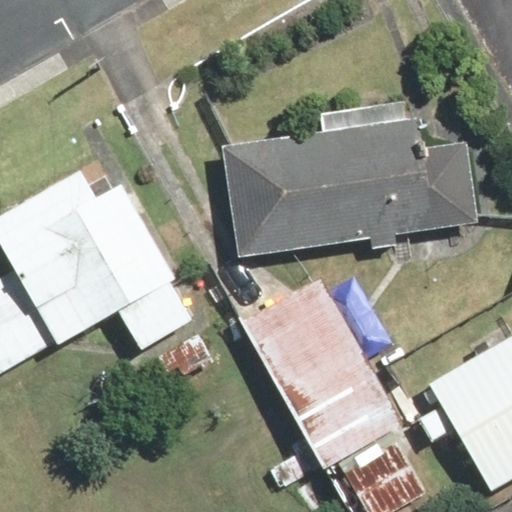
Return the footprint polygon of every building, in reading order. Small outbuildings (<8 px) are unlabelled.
[(437,147),(434,118),(420,120),(418,102),(326,113),(329,136),(232,148),(246,260),(488,230),(477,142),(437,147)] [(0,224),(0,237),(18,268),(0,278),(0,373),(3,379),(64,343),(70,352),(128,317),(151,355),(202,323),(180,286),(189,280),(132,187),(107,202),(88,171),(0,224)] [(247,323),(335,478),(346,471),(368,511),(404,511),(433,496),(400,439),(414,431),(327,278),(247,323)] [(225,364),(203,333),(159,364),(181,395),(225,364)] [(507,501),(511,497),(511,341),(437,389),(507,501)]
